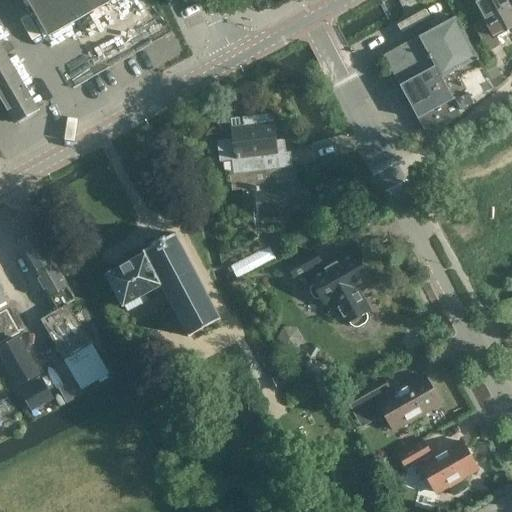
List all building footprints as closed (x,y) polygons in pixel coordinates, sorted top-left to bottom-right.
[(25,0),(46,38),(114,0),(25,0)] [(511,8),(507,0),(476,0),(473,2),(485,24),(474,30),(487,53),(500,45),(495,37),(511,27),(511,8)] [(494,90),(454,17),(383,56),(391,72),(388,76),(393,86),(399,86),(428,138),(494,90)] [(0,97),(15,124),(37,110),(6,55),(15,51),(10,43),(1,47),(0,45),(0,97)] [(492,59),(483,64),(492,81),(501,76),(492,59)] [(229,119),(230,127),(232,139),(216,140),(218,163),(231,161),(232,174),(229,174),(229,175),(296,168),(296,167),(292,167),(290,153),(286,153),(284,140),(275,141),(273,122),(268,122),(267,114),(229,119)] [(298,182),(296,168),(229,175),(231,191),(242,190),(245,209),(256,208),(258,220),(259,220),(260,228),(291,225),(289,216),(309,214),(306,181),(298,182)] [(40,320),(81,390),(107,374),(67,306),(74,301),(35,231),(17,243),(56,311),(40,320)] [(160,286),(170,305),(160,310),(172,333),(182,328),(187,337),(220,318),(175,233),(159,242),(141,251),(143,254),(160,286)] [(241,272),(277,256),(272,246),(236,262),(241,272)] [(359,327),(365,324),(367,320),(367,316),(365,312),(369,310),(357,289),(370,282),(353,251),(323,268),(313,251),(287,265),(296,280),(307,273),(314,285),(311,286),(310,289),(310,292),(313,298),(316,299),(319,300),(321,298),(326,307),(333,303),(345,324),(349,322),(351,325),(355,327),(359,327)] [(105,275),(123,307),(124,306),(127,312),(148,301),(145,295),(160,286),(143,254),(105,275)] [(0,329),(4,337),(28,324),(20,309),(0,320),(0,329)] [(157,331),(129,346),(140,367),(168,352),(157,331)] [(19,335),(0,345),(0,359),(16,388),(41,374),(19,335)] [(440,404),(424,376),(388,397),(385,393),(389,391),(382,379),(346,399),(359,422),(381,409),(393,431),(408,422),(409,424),(423,416),(422,414),(440,404)] [(28,413),(51,400),(41,382),(19,394),(28,413)] [(477,470),(461,442),(431,459),(429,455),(430,454),(423,442),(399,456),(406,468),(419,460),(422,465),(420,466),(427,479),(425,480),(426,483),(429,489),(431,491),(434,490),(436,493),(448,486),(450,488),(462,481),(461,479),(477,470)]
